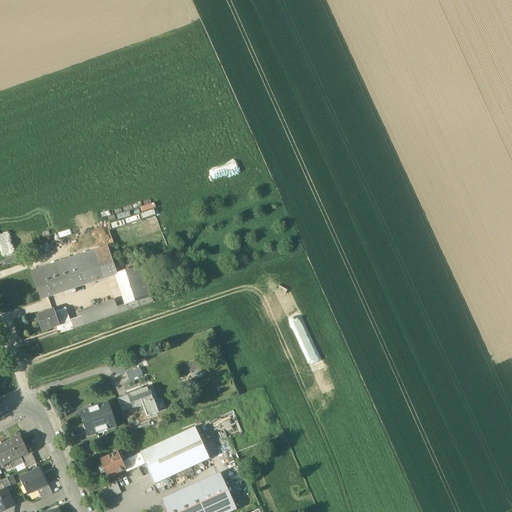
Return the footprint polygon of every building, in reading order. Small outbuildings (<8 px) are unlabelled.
[(213,56),(188,65),(192,76),(217,66),(213,56)] [(171,142),(239,124),(235,108),(167,126),(171,142)] [(175,179),(180,200),(195,197),(191,176),(175,179)] [(155,217),(165,238),(178,233),(168,211),(155,217)] [(108,247),(59,263),(61,271),(74,267),(81,287),(117,275),(108,247)] [(16,257),(4,261),(6,266),(18,262),(16,257)] [(59,263),(31,272),(37,291),(48,287),(44,277),(61,271),(59,263)] [(61,271),(44,277),(48,287),(56,284),(60,294),(81,287),(74,267),(61,271)] [(150,298),(140,267),(117,274),(127,305),(150,298)] [(48,287),(37,291),(41,301),(60,294),(56,284),(48,287)] [(54,311),(36,317),(41,332),(57,327),(59,326),(55,315),(54,311)] [(67,312),(55,315),(59,326),(70,323),(67,312)] [(73,330),(70,323),(59,326),(57,327),(59,335),(73,330)] [(187,365),(176,369),(178,374),(189,371),(187,365)] [(140,370),(127,374),(130,381),(142,376),(140,370)] [(158,413),(149,388),(127,396),(132,409),(142,405),(147,417),(158,413)] [(122,413),(132,409),(127,396),(117,399),(122,413)] [(98,407),(88,410),(88,411),(79,414),(87,437),(96,435),(108,431),(116,428),(108,404),(98,408),(98,407)] [(195,429),(140,454),(145,465),(154,485),(209,460),(195,429)] [(20,437),(0,446),(0,462),(2,468),(9,464),(12,470),(23,464),(21,459),(29,455),(28,455),(20,437)] [(29,455),(21,459),(23,464),(26,469),(36,464),(31,453),(28,455),(29,455)] [(117,453),(99,461),(108,479),(125,471),(126,471),(122,463),(125,462),(124,461),(120,454),(118,455),(117,453)] [(140,454),(124,461),(125,462),(122,463),(126,471),(125,471),(126,474),(145,465),(140,454)] [(39,470),(20,479),(28,495),(37,491),(47,486),(46,486),(39,470)] [(218,478),(163,503),(166,511),(227,511),(233,510),(218,478)] [(7,479),(1,482),(4,490),(6,489),(8,493),(13,490),(7,479)] [(116,483),(100,490),(105,501),(121,494),(116,483)] [(48,485),(46,486),(47,486),(37,491),(41,500),(52,495),(48,485)] [(4,490),(0,491),(0,511),(14,506),(8,493),(6,489),(4,490)]
